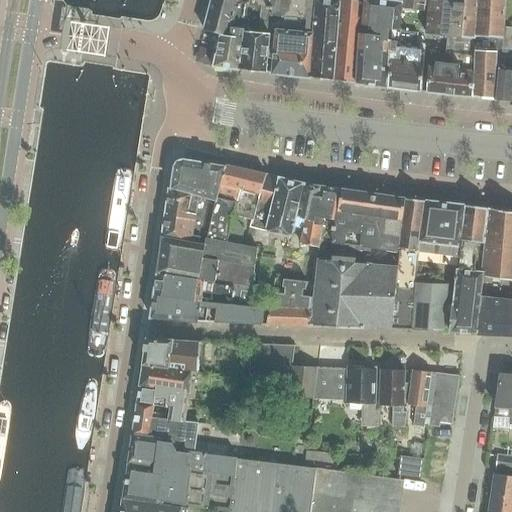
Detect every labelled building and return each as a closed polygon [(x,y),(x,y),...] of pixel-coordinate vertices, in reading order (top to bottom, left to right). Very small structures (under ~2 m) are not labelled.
[(232,27),(239,0),(212,0),(204,31),(220,34),(220,35),(229,36),(232,27)] [(246,5),(247,0),(239,0),(232,27),(229,36),(228,40),(219,37),(213,66),(239,70),(241,60),(244,31),(244,29),(246,5)] [(311,68),(310,78),(312,78),(312,77),(331,80),(334,81),(334,71),(338,33),(339,23),(339,1),(332,0),(247,0),(246,5),(260,7),(272,9),(271,16),(285,18),(298,19),(314,20),(313,33),(311,68)] [(360,34),(361,26),(363,0),(339,0),(339,1),(339,23),(341,23),(341,34),(338,33),(334,71),(334,81),(355,84),(358,34),(360,34)] [(398,42),(400,31),(402,10),(402,8),(403,0),(363,0),(361,26),(360,34),(358,34),(355,84),(387,87),(388,87),(390,54),(394,55),(395,42),(398,42)] [(403,0),(402,8),(402,10),(425,12),(425,0),(403,0)] [(431,35),(449,37),(475,39),(474,37),(476,0),(430,0),(426,35),(431,35)] [(504,0),(476,0),(474,37),(498,38),(501,38),(502,28),(504,0)] [(239,70),(266,73),(268,63),(271,16),(272,9),(260,7),(257,33),(244,31),(241,60),(239,70)] [(272,73),(310,78),(311,68),(313,33),(297,31),(298,19),(285,18),(284,30),(276,29),(273,63),(272,73)] [(511,28),(502,28),(501,38),(511,39),(511,28)] [(390,54),(388,87),(422,91),(425,44),(419,44),(416,44),(417,33),(400,31),(398,42),(395,42),(394,55),(390,54)] [(430,42),(447,43),(446,54),(429,53),(426,92),(473,97),(475,39),(449,37),(431,35),(430,42)] [(497,49),(498,39),(498,38),(474,37),(475,39),(473,97),(494,100),(496,70),(497,51),(497,49)] [(498,39),(497,49),(511,50),(511,39),(501,38),(498,38),(498,39)] [(497,100),(511,101),(511,71),(499,70),(499,69),(498,69),(498,70),(499,70),(496,100),(497,100)] [(185,161),(183,161),(181,161),(180,162),(178,162),(177,163),(176,165),(175,166),(175,168),(174,168),(172,183),(173,183),(172,189),(199,197),(217,202),(208,239),(226,242),(230,229),(234,215),(237,201),(218,196),(226,167),(199,163),(185,161)] [(226,166),(226,167),(218,196),(237,201),(234,215),(253,220),(266,175),(226,166)] [(251,228),(266,232),(292,237),(298,209),(302,194),(304,184),(279,178),(266,175),(253,220),(251,228)] [(315,224),(321,187),(304,184),(302,194),(298,209),(302,210),(300,218),(305,219),(300,244),(319,249),(320,249),(323,226),(315,224)] [(315,224),(323,226),(335,229),(341,190),(321,187),(315,224)] [(172,189),(170,189),(169,191),(171,192),(168,211),(166,210),(166,213),(195,219),(199,197),(172,189)] [(397,253),(406,199),(341,190),(335,229),(323,226),(320,249),(324,250),(326,242),(333,244),(333,248),(355,252),(362,253),(362,251),(370,252),(371,249),(397,253)] [(418,253),(417,252),(418,250),(419,250),(424,211),(425,201),(406,199),(404,209),(397,253),(398,253),(397,258),(392,329),(411,330),(416,283),(418,253)] [(417,252),(418,253),(458,257),(461,239),(464,216),(465,206),(425,201),(424,211),(419,250),(418,250),(417,252)] [(458,257),(457,269),(481,272),(484,241),(487,219),(488,209),(487,209),(485,209),(482,209),(482,208),(480,208),(480,209),(472,208),(472,207),(471,207),(471,208),(467,207),(468,206),(465,206),(464,216),(461,239),(458,257)] [(484,272),(484,273),(483,278),(511,280),(511,212),(488,209),(487,219),(484,241),(481,272),(484,272)] [(166,213),(165,216),(168,216),(167,224),(165,227),(163,237),(185,241),(199,244),(200,237),(193,235),(195,219),(166,213)] [(113,276),(123,217),(103,214),(94,273),(113,276)] [(228,243),(241,245),(244,230),(238,223),(230,229),(226,242),(228,243)] [(39,288),(48,229),(29,226),(19,285),(39,288)] [(208,239),(206,238),(205,245),(199,244),(185,241),(163,237),(162,245),(159,270),(158,270),(158,273),(157,274),(159,274),(251,287),(257,248),(241,245),(228,243),(226,242),(208,239)] [(312,298),(309,326),(310,327),(312,327),(329,327),(329,328),(332,328),(332,327),(341,328),(344,328),(361,329),(364,329),(364,327),(364,325),(374,325),(373,328),(374,328),(374,329),(375,329),(383,329),(392,330),(392,329),(397,258),(370,256),(370,259),(354,258),(355,252),(333,248),(333,251),(324,250),(320,249),(319,249),(318,259),(317,259),(312,298)] [(477,334),(481,298),(483,278),(484,273),(457,271),(450,332),(477,334)] [(254,307),(257,288),(251,287),(159,274),(158,280),(155,294),(164,297),(218,304),(254,307)] [(417,274),(416,283),(431,284),(431,275),(417,274)] [(266,325),(309,326),(312,298),(302,297),(303,289),(306,290),(307,282),(283,279),(282,287),(285,288),(284,295),(272,293),(266,325)] [(444,332),(448,285),(431,284),(416,283),(411,330),(412,331),(416,331),(417,330),(440,331),(440,332),(444,332)] [(164,297),(155,294),(154,294),(151,318),(197,323),(197,322),(262,325),(265,308),(254,307),(218,304),(164,297)] [(100,359),(110,300),(90,297),(81,356),(100,359)] [(511,301),(481,298),(477,334),(497,334),(497,333),(509,334),(509,335),(511,335),(511,301)] [(26,371),(35,312),(16,309),(6,368),(26,371)] [(173,341),(147,339),(147,340),(146,341),(147,341),(146,346),(144,360),(144,364),(143,364),(143,365),(143,366),(144,366),(168,369),(173,341)] [(200,343),(200,342),(173,341),(168,369),(191,373),(191,371),(198,372),(200,343)] [(290,384),(292,367),(295,346),(287,346),(287,347),(278,346),(278,345),(268,345),(268,346),(259,345),(251,344),(249,380),(290,384)] [(168,369),(144,366),(140,387),(169,391),(167,408),(170,408),(168,419),(171,420),(185,422),(186,416),(193,373),(191,373),(168,369)] [(314,394),(318,367),(314,367),(314,368),(304,368),(304,367),(292,367),(290,384),(288,393),(314,394)] [(346,369),(318,367),(314,394),(313,400),(345,401),(346,369)] [(346,369),(345,401),(345,404),(361,405),(361,427),(377,428),(379,410),(376,410),(376,391),(374,391),(375,371),(376,367),(371,367),(371,369),(366,369),(366,367),(348,367),(348,369),(346,369)] [(403,412),(405,369),(395,369),(395,368),(383,367),(383,370),(381,370),(380,380),(380,406),(392,407),(392,427),(404,428),(406,412),(403,412)] [(417,371),(413,370),(411,380),(407,405),(416,407),(413,426),(423,428),(430,383),(431,373),(427,372),(427,371),(417,369),(417,371)] [(436,373),(430,416),(429,426),(439,428),(440,422),(452,424),(459,376),(458,376),(458,378),(437,375),(437,373),(436,373)] [(511,375),(500,375),(495,408),(494,418),(509,419),(508,424),(511,424),(511,375)] [(169,391),(140,387),(137,405),(154,408),(154,406),(167,408),(169,391)] [(86,452),(95,393),(75,390),(66,449),(86,452)] [(168,419),(152,417),(154,408),(137,405),(133,434),(142,436),(163,438),(171,438),(174,442),(181,451),(194,453),(195,442),(198,423),(185,422),(171,420),(168,419)] [(142,436),(133,434),(128,464),(138,465),(159,468),(168,470),(165,489),(163,504),(182,506),(185,507),(189,507),(223,511),(228,511),(237,459),(226,458),(205,456),(205,454),(194,453),(181,451),(174,442),(171,438),(163,438),(142,436)] [(195,442),(194,453),(205,454),(205,456),(226,458),(237,459),(237,458),(227,457),(228,446),(195,442)] [(0,506),(5,507),(14,448),(0,445),(0,506)] [(333,455),(307,453),(305,465),(332,468),(333,455)] [(421,478),(424,460),(414,458),(400,456),(397,475),(400,476),(400,475),(421,478)] [(511,457),(498,456),(496,468),(506,469),(511,469),(511,457)] [(228,511),(310,511),(311,510),(322,511),(394,511),(395,507),(394,507),(395,495),(397,495),(399,481),(237,459),(228,511)] [(127,472),(123,499),(163,505),(163,504),(165,489),(168,470),(159,468),(138,465),(128,464),(127,472)] [(76,511),(82,476),(62,473),(56,511),(76,511)] [(511,476),(505,476),(495,474),(494,479),(492,479),(490,494),(511,496),(511,476)] [(511,511),(511,496),(490,494),(488,508),(490,508),(489,511),(487,511),(511,511)] [(187,511),(189,507),(185,507),(182,506),(182,508),(163,505),(123,499),(121,511),(187,511)]
